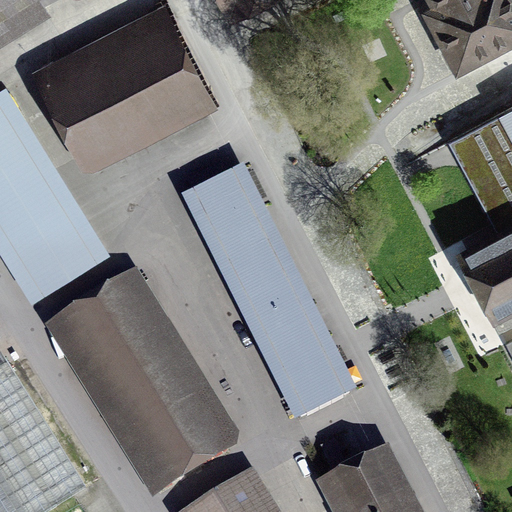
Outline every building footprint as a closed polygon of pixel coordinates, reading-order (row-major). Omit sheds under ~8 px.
[(0,0),(0,28),(40,3),(38,0),(0,0)] [(226,0),(232,11),(252,0),(226,0)] [(430,13),(458,66),(511,37),(511,1),(511,0),(434,0),(439,8),(430,13)] [(183,103),(189,114),(206,105),(165,26),(49,84),(84,153),(183,103)] [(95,255),(0,102),(0,223),(41,289),(95,255)] [(305,413),(342,394),(236,184),(199,203),(305,413)] [(511,322),(511,228),(468,252),(485,284),(478,288),(499,329),(511,322)] [(161,483),(225,443),(127,286),(63,326),(161,483)] [(0,511),(47,511),(83,492),(0,341),(0,511)] [(336,476),(357,467),(343,435),(322,444),(336,476)] [(411,511),(383,458),(327,487),(340,511),(411,511)] [(267,511),(246,478),(190,511),(267,511)]
